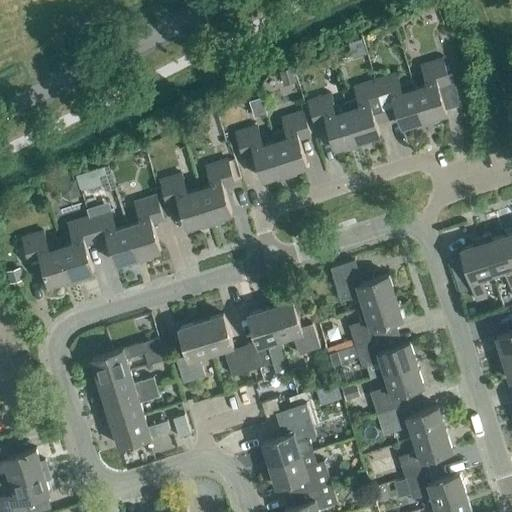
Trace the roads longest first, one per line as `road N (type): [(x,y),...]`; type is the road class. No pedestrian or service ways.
road 1 (residential): [(68,399),(54,339),(71,322),(273,264)]
road 2 (residential): [(416,228),(431,246),(502,478),(511,489)]
road 3 (residential): [(273,264),(258,214),(436,157),(449,192)]
road 4 (secondary): [(0,113),(230,0)]
road 5 (residential): [(273,264),(392,224),(416,228)]
